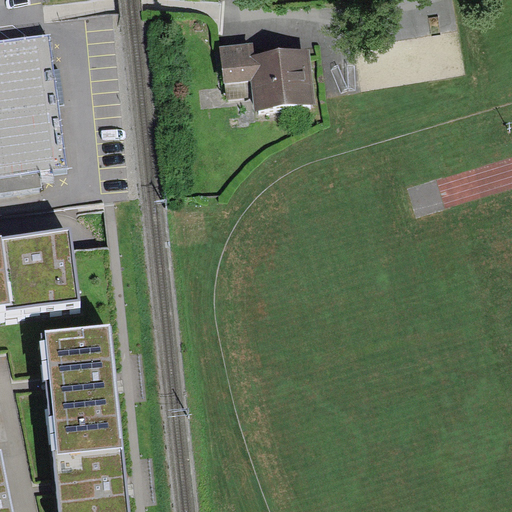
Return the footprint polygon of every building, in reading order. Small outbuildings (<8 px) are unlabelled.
[(50,40),(0,46),(0,198),(42,193),(40,178),(69,174),(50,40)] [(253,42),(220,46),(224,83),(252,80),(255,110),(316,104),(310,49),(254,55),(253,42)] [(198,205),(178,208),(183,248),(202,245),(198,205)] [(0,324),(81,314),(72,243),(0,252),(0,324)] [(128,511),(113,339),(43,345),(58,511),(128,511)] [(0,511),(11,511),(1,460),(0,460),(0,511)]
